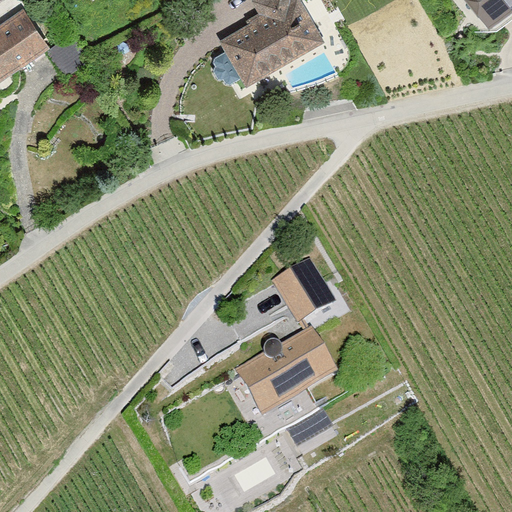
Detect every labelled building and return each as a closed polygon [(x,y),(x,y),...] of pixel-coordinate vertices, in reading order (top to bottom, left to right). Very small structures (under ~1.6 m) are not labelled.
[(293,0),(243,0),(255,21),(214,44),(238,88),(318,44),(293,0)] [(511,8),(511,0),(457,0),(484,32),(511,8)] [(15,12),(0,22),(0,74),(40,48),(15,12)] [(66,39),(42,51),(57,81),(82,69),(66,39)] [(309,270),(269,291),(290,330),(330,309),(309,270)] [(309,332),(231,372),(255,419),(333,378),(309,332)]
